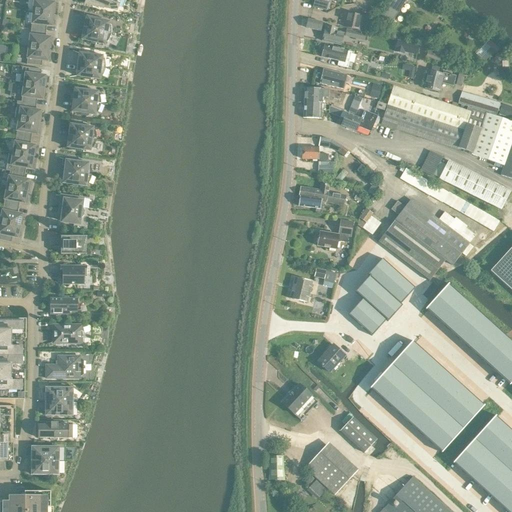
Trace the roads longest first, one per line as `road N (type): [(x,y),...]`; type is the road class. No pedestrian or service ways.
road 1 (tertiary): [(260,511),(257,392),(288,174),(295,0)]
road 2 (residential): [(41,253),(67,0)]
road 3 (residential): [(0,474),(17,467),(31,397),(31,302),(41,253)]
